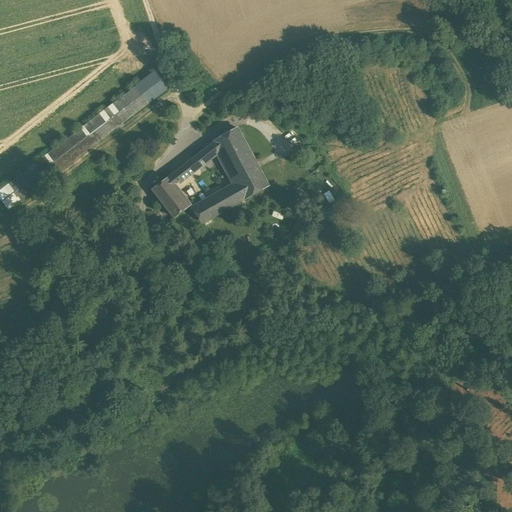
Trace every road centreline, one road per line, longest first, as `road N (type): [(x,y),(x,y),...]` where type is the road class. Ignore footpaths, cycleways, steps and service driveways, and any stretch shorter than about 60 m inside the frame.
road 1 (track): [(143,0),(184,120),(230,83),(318,42),(372,31),(511,33)]
road 2 (track): [(0,443),(77,394),(117,349),(130,323),(147,181),(180,145),(184,120)]
road 3 (track): [(147,181),(81,225),(0,308)]
road 4 (track): [(175,152),(242,117),(280,143),(282,151),(261,162)]
